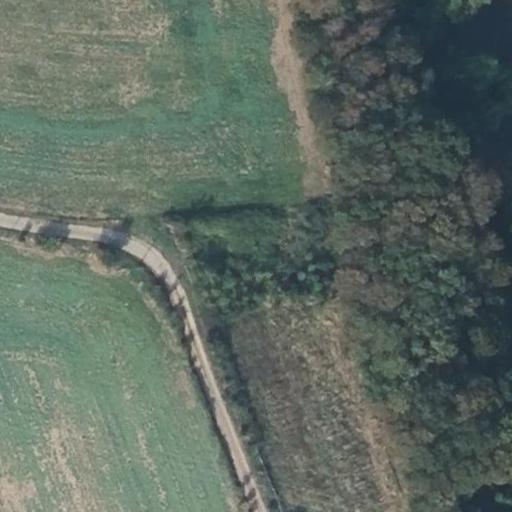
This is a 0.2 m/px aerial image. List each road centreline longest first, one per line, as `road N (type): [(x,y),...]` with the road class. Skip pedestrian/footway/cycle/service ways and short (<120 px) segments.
road 1 (track): [(157,255),(258,511)]
road 2 (unclassified): [(0,212),(157,255)]
